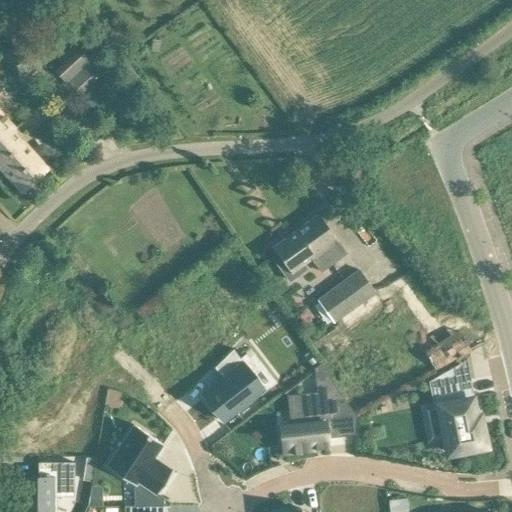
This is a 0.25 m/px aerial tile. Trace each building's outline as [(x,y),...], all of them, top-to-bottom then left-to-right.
[(0,55),(0,61),(12,75),(18,82),(44,60),(38,52),(22,35),(0,55)] [(50,90),(63,106),(97,77),(86,65),(91,60),(80,48),(54,71),(62,80),(50,90)] [(0,166),(22,191),(47,169),(12,130),(14,128),(0,112),(0,166)] [(319,214),(272,247),(280,258),(274,262),(289,282),(307,269),(303,263),(310,258),(319,271),(346,251),(319,214)] [(358,267),(316,300),(334,323),(376,292),(358,267)] [(408,278),(394,288),(413,314),(406,319),(434,358),(462,338),(434,299),(427,304),(408,278)] [(373,341),(365,330),(331,355),(339,366),(373,341)] [(222,378),(201,394),(222,420),(264,388),(253,374),(259,370),(246,352),(240,357),(233,348),(214,367),(222,378)] [(393,368),(385,357),(353,380),(361,391),(393,368)] [(282,452),(274,453),(274,454),(316,449),(316,442),(321,441),(322,448),(331,448),(331,447),(329,447),(328,437),(326,418),(354,413),(319,363),(313,367),(316,391),(305,392),(307,411),(296,412),(296,414),(297,423),(279,426),(282,452)] [(398,375),(378,389),(384,397),(404,383),(398,375)] [(472,378),(437,385),(448,451),(480,445),(478,436),(482,435),(476,397),(472,378)] [(133,424),(106,466),(134,484),(135,485),(137,481),(156,494),(172,469),(153,457),(162,443),(133,424)] [(36,475),(18,475),(17,511),(49,511),(50,494),(72,494),(72,459),(36,459),(36,475)] [(90,480),(93,465),(85,463),(82,479),(90,480)] [(135,485),(134,484),(134,506),(162,506),(162,498),(156,494),(137,481),(135,485)] [(407,511),(406,498),(388,500),(389,511),(407,511)]
